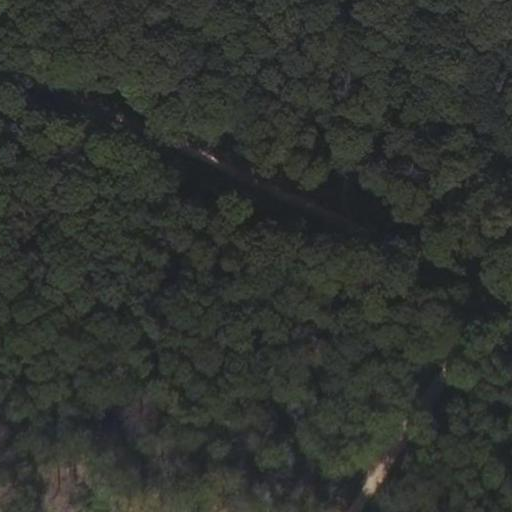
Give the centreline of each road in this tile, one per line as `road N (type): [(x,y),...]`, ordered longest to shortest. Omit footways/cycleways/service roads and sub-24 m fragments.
road 1 (track): [(494,286),(0,58)]
road 2 (track): [(494,286),(343,511)]
